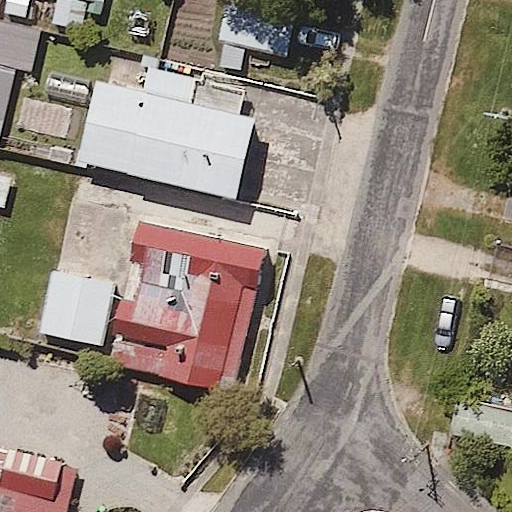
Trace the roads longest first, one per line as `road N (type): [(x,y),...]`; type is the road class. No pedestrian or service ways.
road 1 (residential): [(324,424),(434,0)]
road 2 (residential): [(324,424),(456,511)]
